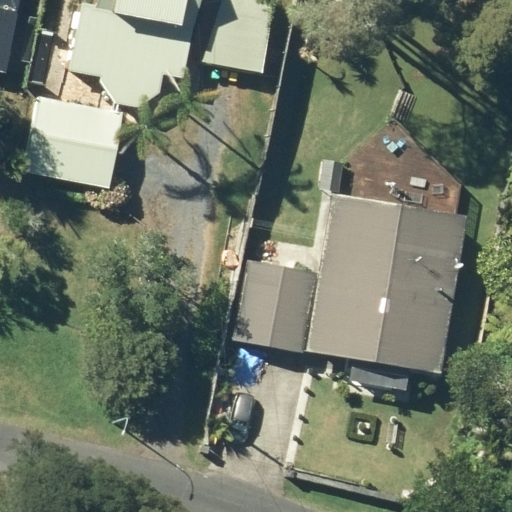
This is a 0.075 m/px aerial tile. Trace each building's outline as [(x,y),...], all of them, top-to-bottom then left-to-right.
[(0,0),(0,48),(9,0),(0,0)] [(107,107),(128,112),(151,99),(155,77),(174,80),(188,0),(84,0),(83,10),(71,7),(59,77),(93,83),(92,89),(107,107)] [(17,178),(101,193),(115,113),(31,98),(17,178)] [(225,344),(428,379),(455,222),(322,199),(308,275),(240,263),(225,344)] [(511,333),(498,359),(511,366),(511,333)]
